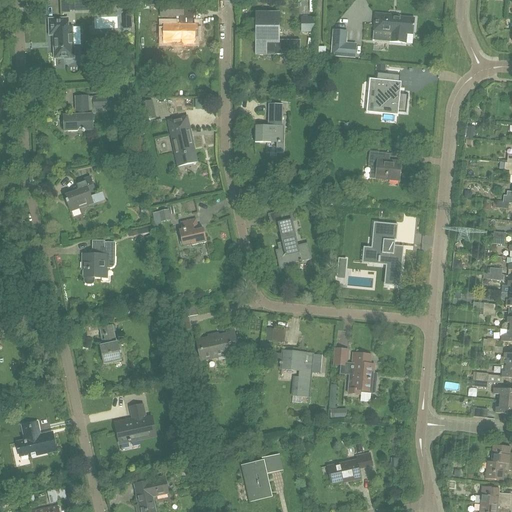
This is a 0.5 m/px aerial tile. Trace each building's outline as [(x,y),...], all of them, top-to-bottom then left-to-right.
[(93,1),(75,2),(75,12),(94,11),(93,1)] [(62,2),(62,13),(75,12),(75,2),(69,2),(62,2)] [(194,24),(194,19),(187,19),(187,5),(161,5),(161,17),(180,16),(180,24),(164,24),(164,42),(195,43),(196,31),(198,31),(198,25),(194,24)] [(338,21),(352,22),(353,11),(339,10),(338,21)] [(400,16),(375,14),(373,32),(392,33),(391,42),(406,43),(407,35),(413,35),(414,19),(400,18),(400,16)] [(123,23),(124,29),(132,29),(131,15),(128,16),(129,23),(123,23)] [(257,16),(256,48),(266,48),(266,53),(276,53),(276,55),(298,55),(297,40),(279,40),(279,15),(268,15),(268,16),(257,16)] [(314,18),(301,18),(302,32),(314,32),(314,18)] [(54,33),(54,58),(63,57),(64,59),(74,59),(74,47),(73,47),(73,27),(69,28),(68,19),(49,19),(50,33),(54,33)] [(332,42),(331,56),(355,58),(356,44),(346,43),(347,32),(333,30),(332,42)] [(377,81),(376,94),(384,95),(383,110),(407,112),(408,94),(398,93),(399,83),(377,81)] [(94,130),(94,115),(102,111),(102,109),(111,109),(111,96),(89,97),(89,96),(76,96),(76,110),(79,112),(79,115),(64,116),(64,131),(94,130)] [(156,118),(155,113),(152,101),(139,104),(142,121),(156,118)] [(256,126),(256,143),(267,143),(267,153),(277,153),(284,153),(284,143),(284,128),(289,128),(289,116),(283,116),(283,115),(283,104),(269,104),(269,114),(269,121),(272,121),(272,126),(269,126),(256,126)] [(187,118),(169,122),(179,166),(197,162),(187,118)] [(346,140),(347,133),(335,132),(330,131),(329,138),(334,139),(344,141),(344,140),(346,140)] [(370,152),(369,167),(378,167),(376,178),(400,181),(401,162),(390,161),(391,154),(370,152)] [(511,155),(508,155),(508,161),(500,161),(500,163),(511,163),(511,155)] [(511,163),(500,163),(500,164),(506,165),(505,171),(510,171),(510,175),(511,175),(511,163)] [(82,206),(93,203),(94,204),(106,200),(103,193),(98,195),(92,177),(78,182),(80,190),(67,195),(68,199),(67,200),(68,203),(69,202),(72,211),(83,208),(82,206)] [(155,228),(164,227),(163,223),(172,221),(170,210),(153,213),(155,228)] [(292,210),(282,212),(284,223),(279,224),(284,244),(279,245),(280,251),(277,252),(281,269),(293,267),(293,263),(311,258),(308,244),(298,247),(292,221),(295,221),(292,210)] [(183,230),(181,230),(183,243),(192,241),(193,245),(207,242),(204,228),(199,230),(197,219),(182,222),(183,230)] [(401,263),(403,250),(393,249),(394,246),(394,242),(389,241),(388,241),(390,225),(374,224),(372,249),(370,249),(369,260),(378,260),(379,261),(379,262),(388,263),(386,286),(400,287),(400,281),(400,277),(398,277),(400,263),(401,263)] [(147,234),(146,228),(132,231),(133,236),(147,234)] [(115,264),(115,259),(115,243),(105,243),(105,247),(95,247),(95,254),(85,254),(85,262),(83,262),(83,269),(85,269),(85,278),(84,281),(85,283),(88,284),(92,284),(94,283),(95,281),(95,278),(96,278),(96,276),(102,276),(102,269),(105,269),(105,268),(108,269),(109,269),(112,268),(114,266),(115,264)] [(339,259),(338,268),(346,269),(346,260),(339,259)] [(503,275),(487,274),(484,273),(483,279),(487,280),(504,282),(505,275),(503,275)] [(505,301),(507,301),(506,306),(511,306),(511,293),(511,294),(503,293),(502,298),(505,301)] [(146,314),(160,313),(158,301),(146,303),(146,305),(144,305),(146,314)] [(496,305),(485,304),(473,303),(472,309),(483,310),(484,310),(496,311),(496,305)] [(192,330),(189,317),(198,315),(195,305),(183,308),(185,318),(179,319),(182,332),(192,330)] [(511,318),(508,318),(508,323),(504,323),(502,325),(501,330),(511,330),(511,318)] [(116,325),(113,326),(100,329),(102,335),(105,335),(107,345),(101,347),(105,365),(122,361),(118,343),(117,343),(115,333),(117,332),(116,325)] [(266,328),(264,340),(271,341),(273,329),(266,328)] [(210,339),(197,341),(201,361),(240,353),(235,330),(228,332),(228,335),(218,337),(217,334),(209,336),(210,339)] [(511,342),(511,330),(501,330),(500,330),(500,336),(502,336),(502,342),(511,342)] [(313,355),(284,352),(282,368),(301,370),(300,377),(294,377),(292,396),(310,398),(311,392),(310,391),(311,373),(318,374),(318,365),(312,364),(313,355)] [(354,371),(350,370),(348,394),(360,395),(361,391),(371,392),(371,394),(375,394),(377,381),(373,380),(374,365),(369,365),(370,356),(371,356),(371,355),(353,354),(352,364),(351,364),(351,365),(355,365),(354,371)] [(511,378),(511,366),(507,366),(506,372),(503,372),(502,378),(511,378)] [(476,373),(475,381),(488,382),(489,375),(477,373),(476,373)] [(501,395),(501,402),(511,402),(511,390),(495,388),(494,394),(501,395)] [(511,402),(501,402),(500,408),(497,408),(496,414),(511,415),(511,402)] [(134,420),(116,423),(120,444),(157,436),(153,418),(147,420),(144,405),(131,408),(134,420)] [(474,408),(474,417),(487,418),(488,410),(474,408)] [(27,442),(18,443),(21,456),(29,454),(30,457),(39,455),(38,453),(50,451),(50,452),(57,451),(53,434),(40,437),(37,423),(23,426),(27,442)] [(355,445),(357,454),(364,452),(362,444),(355,445)] [(488,461),(488,462),(511,464),(511,453),(511,447),(493,445),(492,462),(488,461)] [(183,451),(186,466),(204,462),(201,447),(183,451)] [(331,483),(349,480),(349,482),(361,479),(359,469),(374,466),(371,453),(356,456),(357,460),(328,467),(331,483)] [(263,461),(243,466),(251,502),(272,497),(266,472),(280,468),(277,456),(262,459),(263,461)] [(511,464),(488,462),(486,479),(504,481),(504,474),(508,475),(509,471),(511,470),(511,464)] [(156,511),(154,498),(170,494),(166,476),(150,479),(150,481),(134,484),(138,505),(135,505),(136,511),(156,511)] [(482,487),(481,504),(510,506),(511,494),(499,493),(499,488),(482,487)] [(48,491),(50,504),(67,500),(66,494),(58,496),(56,489),(48,491)]
